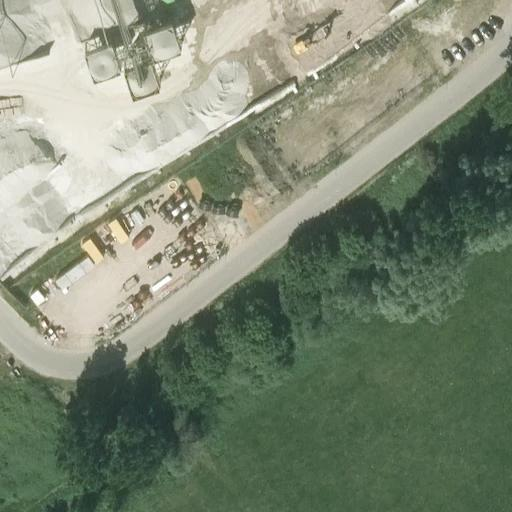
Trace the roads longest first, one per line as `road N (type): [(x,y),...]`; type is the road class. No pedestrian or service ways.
road 1 (unclassified): [(511,47),(94,369),(44,360),(0,317)]
road 2 (unknown): [(316,0),(192,79)]
road 3 (unknown): [(76,121),(41,0)]
road 4 (unknown): [(192,79),(76,121)]
